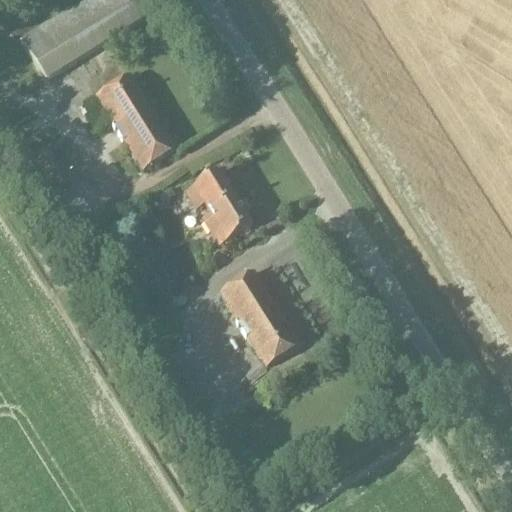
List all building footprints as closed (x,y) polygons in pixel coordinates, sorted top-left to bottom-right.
[(134,0),(86,0),(18,44),(44,85),(147,20),(134,0)] [(128,79),(95,100),(142,175),(176,153),(128,79)] [(47,152),(29,163),(50,197),(68,185),(47,152)] [(217,174),(185,195),(196,212),(205,207),(211,216),(202,222),(219,249),(251,228),(217,174)] [(253,274),(219,296),(267,370),(301,349),(253,274)] [(178,358),(160,369),(182,403),(200,392),(178,358)] [(374,433),(387,426),(381,417),(369,425),(374,433)]
